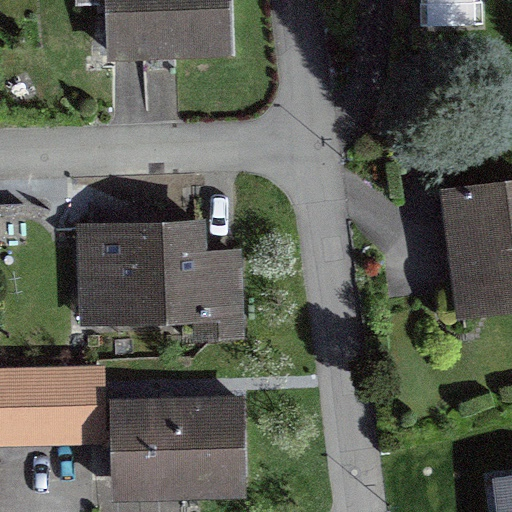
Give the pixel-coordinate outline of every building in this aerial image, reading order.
[(104,0),(105,10),(107,55),(224,51),(222,0),(104,0)] [(455,288),(455,291),(511,283),(511,182),(443,191),(447,224),(467,222),(470,245),(460,247),(465,286),(455,288)] [(196,257),(195,224),(157,226),(158,235),(145,236),(145,227),(83,229),(84,265),(95,265),(98,321),(196,316),(197,337),(235,336),(231,255),(196,257)] [(4,378),(7,438),(101,433),(98,373),(4,378)] [(109,407),(110,427),(111,493),(240,491),(238,404),(109,407)] [(511,511),(511,478),(493,481),(496,511),(511,511)]
